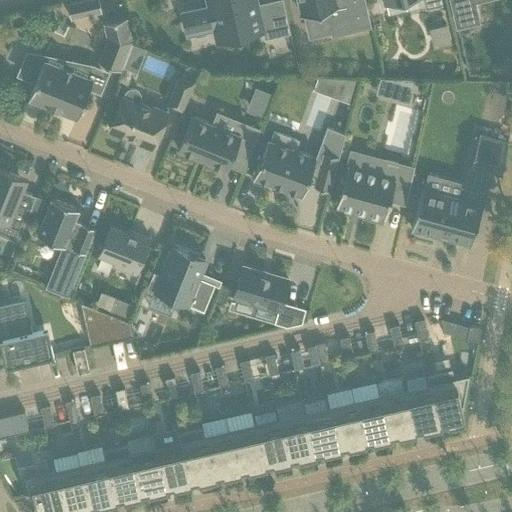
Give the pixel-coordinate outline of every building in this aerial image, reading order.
[(85,0),(67,4),(70,19),(101,12),(98,0),(85,0)] [(274,0),(260,3),(259,0),(207,0),(209,7),(184,13),(190,38),(215,32),(218,42),(266,31),(267,39),(291,33),(283,0),(274,0)] [(305,15),(310,36),(331,31),(332,35),(371,26),(364,0),(296,0),(301,16),(305,15)] [(384,0),(385,3),(396,0),(422,0),(425,9),(442,5),(440,0),(384,0)] [(472,0),(451,0),(457,27),(477,22),(472,0)] [(98,62),(119,70),(131,41),(126,18),(103,23),(107,39),(98,62)] [(446,25),(433,28),(437,47),(450,44),(446,25)] [(28,98),(77,118),(89,87),(99,91),(104,77),(89,71),(86,77),(28,53),(19,74),(35,81),(28,98)] [(318,74),(317,94),(354,96),(355,76),(318,74)] [(166,106),(182,112),(194,83),(178,76),(166,106)] [(379,95),(414,98),(416,79),(381,76),(379,95)] [(125,93),(125,94),(123,97),(121,96),(108,128),(134,139),(134,141),(152,148),(167,112),(166,112),(152,107),(151,109),(138,103),(140,99),(140,98),(140,96),(140,95),(139,94),(138,92),(137,91),(136,90),(134,89),(132,89),(131,89),(130,89),(128,90),(127,91),(125,93)] [(226,169),(231,156),(246,162),(259,128),(236,119),(231,132),(191,116),(177,149),(226,169)] [(329,191),(338,157),(322,153),(320,161),(315,160),(316,158),(294,149),(297,140),(274,131),(270,141),(267,139),(253,177),(302,195),(307,182),(314,184),(313,187),(329,191)] [(422,188),(411,228),(470,244),(481,204),(477,203),(486,170),(500,174),(502,174),(508,142),(490,138),(479,134),(464,185),(467,186),(464,200),(424,189),(423,189),(423,188),(422,188)] [(389,200),(405,204),(415,167),(410,166),(383,159),(379,174),(378,174),(347,165),(336,206),(384,219),(384,218),(389,200)] [(0,234),(16,241),(17,241),(30,209),(35,196),(22,190),(27,179),(9,172),(0,168),(0,234)] [(35,196),(30,209),(39,212),(44,199),(35,196)] [(51,198),(36,235),(40,237),(61,245),(63,246),(59,256),(52,272),(53,272),(56,274),(73,280),(74,281),(95,228),(81,222),(81,223),(74,220),(78,210),(78,209),(51,198)] [(100,249),(98,254),(114,261),(113,264),(135,273),(139,265),(141,260),(150,238),(137,233),(136,236),(109,225),(109,227),(100,249)] [(172,246),(154,291),(204,311),(214,284),(199,278),(206,260),(172,246)] [(289,280),(243,266),(234,299),(278,312),(275,323),(287,326),(302,322),(306,309),(282,302),(289,280)] [(220,287),(215,302),(224,305),(228,290),(220,287)] [(116,298),(110,311),(127,318),(132,305),(116,298)] [(0,345),(3,357),(5,365),(9,364),(37,358),(53,354),(47,327),(31,331),(26,308),(25,308),(24,304),(21,305),(20,301),(0,305),(0,345)] [(131,322),(104,311),(111,341),(112,341),(134,336),(131,322)] [(424,319),(414,321),(418,341),(428,339),(424,319)] [(399,325),(389,327),(393,347),(403,344),(399,325)] [(480,328),(469,326),(466,339),(478,341),(480,328)] [(374,331),(364,333),(369,352),(378,350),(374,331)] [(349,336),(339,339),(343,358),(353,356),(349,336)] [(324,342),(314,344),(318,364),(328,362),(324,342)] [(89,371),(84,347),(72,350),(77,374),(89,371)] [(299,348),(289,350),(294,370),(303,367),(299,348)] [(274,354),(264,356),(269,375),(278,373),(274,354)] [(249,359),(239,362),(244,381),(253,379),(249,359)] [(224,365),(214,367),(219,387),(228,385),(224,365)] [(426,374),(429,384),(438,425),(464,419),(462,410),(468,375),(454,378),(451,369),(426,374)] [(425,370),(400,376),(404,389),(413,430),(437,425),(438,425),(429,384),(426,374),(425,370)] [(199,371),(189,373),(194,393),(203,390),(199,371)] [(174,377),(164,379),(169,398),(178,396),(174,377)] [(149,382),(140,385),(144,404),(153,402),(149,382)] [(124,388),(115,390),(119,410),(129,408),(124,388)] [(404,389),(379,395),(388,436),(413,430),(404,389)] [(304,412),(314,453),(338,448),(329,407),(325,393),(301,399),(304,412)] [(99,394),(90,396),(94,416),(104,413),(99,394)] [(379,395),(354,401),(363,442),(388,436),(379,395)] [(74,400),(65,402),(69,421),(79,419),(74,400)] [(354,401),(329,407),(338,448),(363,442),(354,401)] [(49,405),(40,408),(44,427),(54,425),(49,405)] [(279,418),(276,407),(251,412),(254,424),(264,465),(289,459),(279,418)] [(25,411),(0,416),(0,437),(29,431),(25,411)] [(304,412),(279,418),(289,459),(314,453),(304,412)] [(254,424),(229,430),(239,471),(264,465),(254,424)] [(202,426),(177,432),(189,482),(214,476),(204,435),(202,426)] [(176,427),(151,432),(154,447),(164,488),(189,482),(177,432),(176,427)] [(229,430),(204,435),(214,476),(239,471),(229,430)] [(102,449),(104,458),(114,499),(139,494),(129,453),(127,443),(102,449)] [(154,447),(129,453),(139,494),(164,488),(154,447)] [(104,458),(79,464),(89,505),(114,499),(104,458)] [(79,464),(54,470),(64,511),(89,505),(79,464)] [(58,511),(64,511),(54,470),(24,477),(28,494),(32,493),(36,511),(58,511)]
